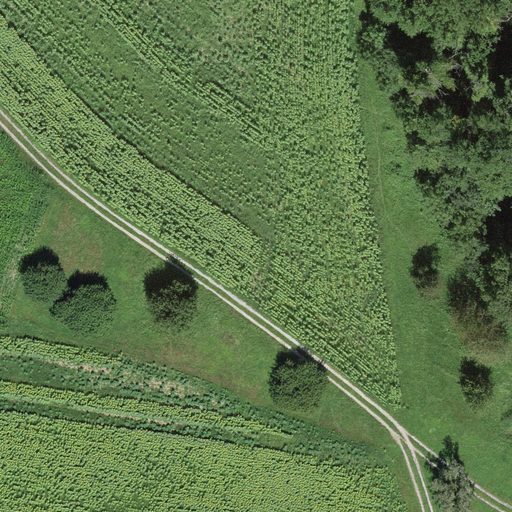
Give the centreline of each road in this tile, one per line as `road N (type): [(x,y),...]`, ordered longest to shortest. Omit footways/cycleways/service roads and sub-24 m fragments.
road 1 (track): [(428,511),(405,437),(74,195),(0,112)]
road 2 (track): [(405,437),(511,509)]
